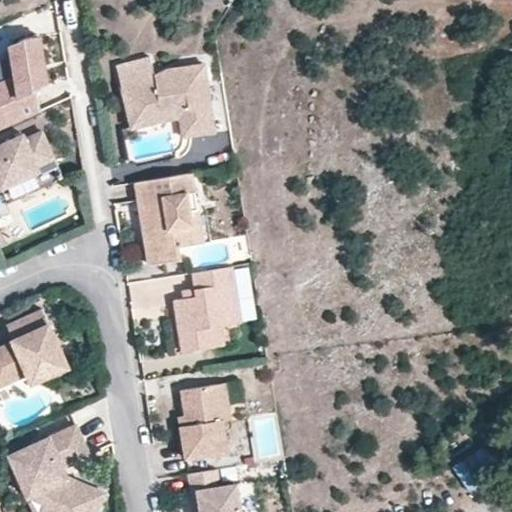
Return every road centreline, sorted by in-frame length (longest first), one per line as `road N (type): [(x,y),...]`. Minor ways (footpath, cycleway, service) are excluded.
road 1 (residential): [(71,3),(103,225),(85,273)]
road 2 (residential): [(85,273),(112,314),(144,511)]
